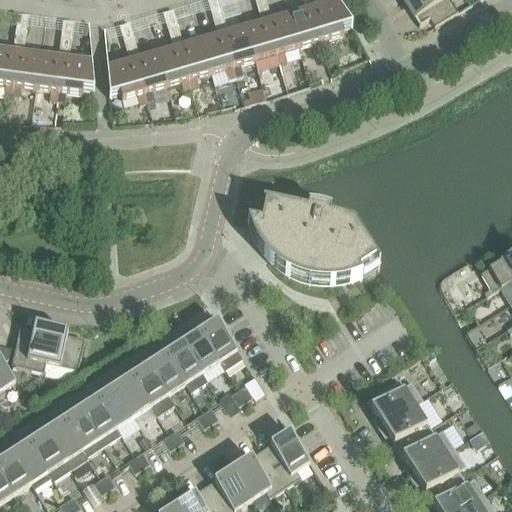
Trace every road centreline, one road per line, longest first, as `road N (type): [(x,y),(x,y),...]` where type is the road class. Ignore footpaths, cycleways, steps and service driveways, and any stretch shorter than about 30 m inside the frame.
road 1 (tertiary): [(409,68),(254,130),(228,154),(203,257)]
road 2 (residential): [(112,511),(306,385)]
road 3 (tertiary): [(203,257),(167,283),(93,305),(0,287)]
road 4 (residential): [(179,0),(108,19),(0,3)]
road 5 (residential): [(306,385),(240,289),(203,257)]
road 6 (residential): [(387,511),(306,385)]
road 7 (tertiary): [(511,5),(409,68)]
